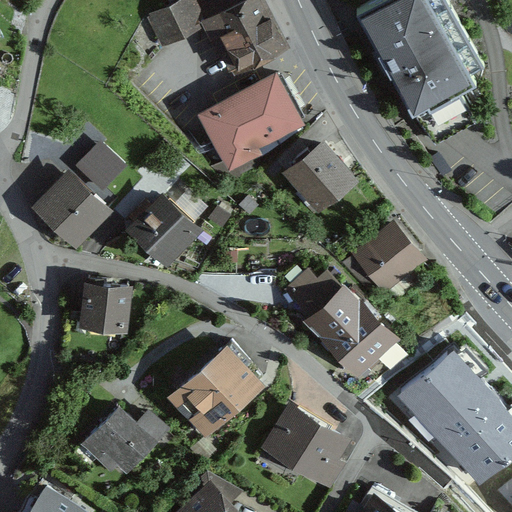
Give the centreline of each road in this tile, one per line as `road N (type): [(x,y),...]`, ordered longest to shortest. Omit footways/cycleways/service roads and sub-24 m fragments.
road 1 (residential): [(448,485),(304,362),(202,294),(82,257),(33,252)]
road 2 (tertiary): [(298,0),(372,139),(511,306)]
road 3 (trunk): [(370,511),(511,325)]
road 4 (residential): [(33,252),(44,301),(40,374),(0,463)]
road 5 (residential): [(49,0),(19,124),(0,156)]
